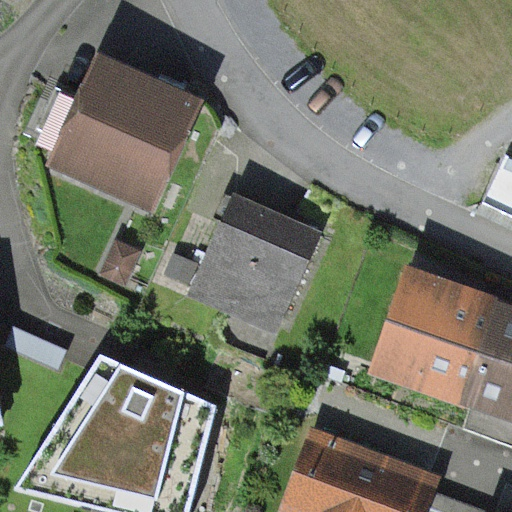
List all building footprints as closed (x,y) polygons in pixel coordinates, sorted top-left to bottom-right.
[(165,90),(103,62),(86,100),(93,118),(70,168),(148,203),(194,103),(165,90)] [(511,218),(511,160),(505,157),(483,205),(511,218)] [(273,216),(232,198),(190,292),(278,331),(320,237),(273,216)] [(105,273),(123,281),(135,253),(117,245),(105,273)] [(164,277),(186,286),(196,263),(174,254),(164,277)] [(511,317),(488,309),(414,282),(384,366),(509,411),(511,403),(511,317)] [(119,363),(44,486),(133,511),(205,511),(226,403),(119,363)] [(403,476),(318,445),(293,511),(412,511),(423,483),(403,476)]
